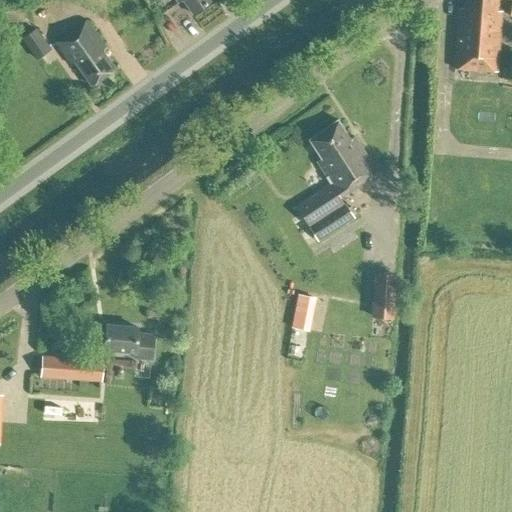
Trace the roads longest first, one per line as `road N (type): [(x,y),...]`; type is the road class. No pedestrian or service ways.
road 1 (unclassified): [(0,302),(419,0)]
road 2 (secondary): [(0,200),(275,0)]
